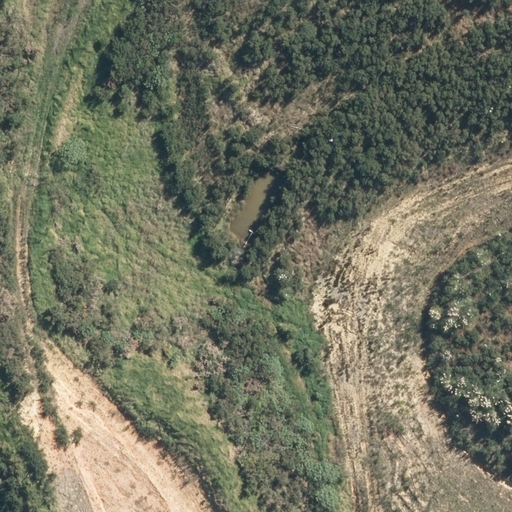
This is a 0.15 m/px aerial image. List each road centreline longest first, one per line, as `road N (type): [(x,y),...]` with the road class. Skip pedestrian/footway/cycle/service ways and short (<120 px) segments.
road 1 (unknown): [(171,504),(348,302),(511,63)]
road 2 (unknown): [(178,511),(0,155)]
